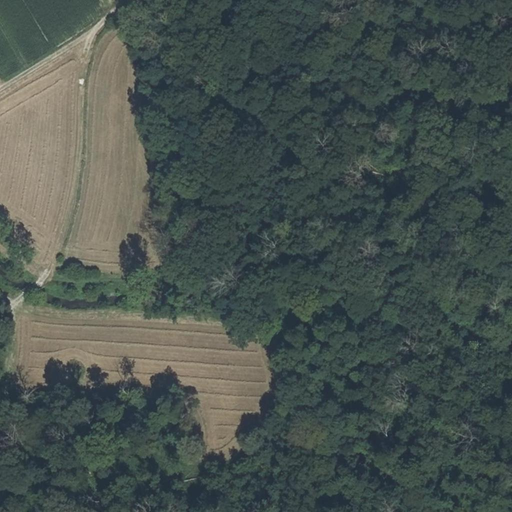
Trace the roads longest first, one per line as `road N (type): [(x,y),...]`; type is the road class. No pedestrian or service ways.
road 1 (track): [(40,273),(12,302),(47,312),(171,314),(407,339)]
road 2 (track): [(0,237),(40,273),(70,200),(78,81),(90,37)]
road 3 (track): [(0,443),(12,302),(0,292)]
road 4 (track): [(122,0),(90,37),(0,88)]
